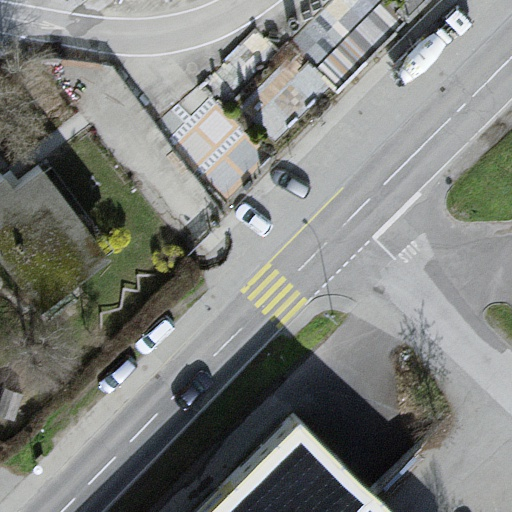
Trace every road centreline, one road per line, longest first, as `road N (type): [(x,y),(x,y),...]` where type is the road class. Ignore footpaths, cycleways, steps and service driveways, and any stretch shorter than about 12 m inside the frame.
road 1 (tertiary): [(349,223),(71,511)]
road 2 (unknown): [(260,0),(228,22),(176,38),(87,40),(0,21)]
road 3 (tertiary): [(511,59),(349,223)]
road 4 (residential): [(349,223),(511,383)]
